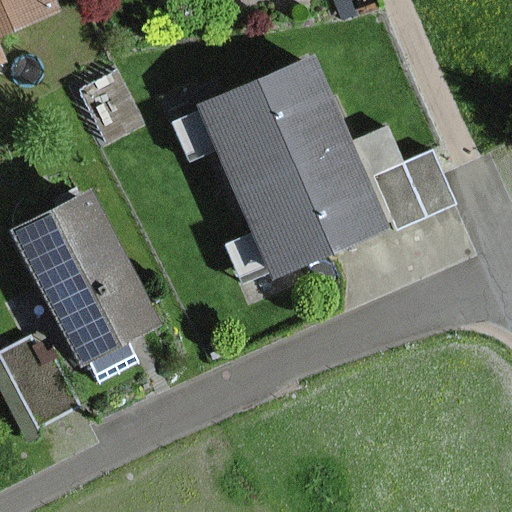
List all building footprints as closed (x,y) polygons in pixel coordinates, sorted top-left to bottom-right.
[(0,0),(0,66),(8,63),(0,44),(0,38),(62,12),(56,0),(0,0)] [(200,111),(174,122),(191,163),(216,152),(230,187),(350,136),(317,57),(198,107),(200,111)] [(355,146),(391,231),(455,204),(433,151),(407,164),(388,129),(355,146)] [(350,136),(230,187),(250,234),(224,245),(241,285),(269,273),(273,282),(391,231),(355,146),(350,136)] [(92,191),(9,233),(78,370),(89,365),(99,386),(140,365),(129,343),(161,327),(92,191)] [(41,332),(0,352),(0,357),(37,430),(80,408),(41,332)]
